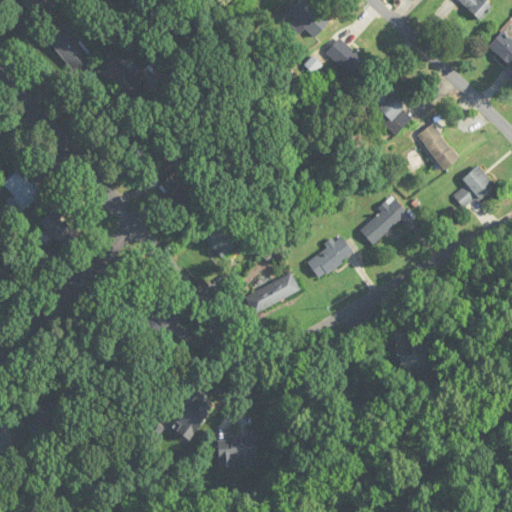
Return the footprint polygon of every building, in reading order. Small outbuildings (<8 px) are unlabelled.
[(22,0),(39,19),(56,4),(52,0),(22,0)] [(299,0),(288,12),(314,38),(329,23),(306,0),(299,0)] [(458,0),(480,21),(492,8),(483,0),(458,0)] [(92,58),(62,25),(46,39),(76,72),(92,58)] [(489,46),(511,67),(511,39),(503,31),(489,46)] [(326,52),(356,82),(371,67),(341,37),(326,52)] [(147,90),(114,56),(100,70),(133,104),(147,90)] [(390,120),(386,125),(395,134),(413,117),(381,86),(369,99),(390,120)] [(418,136),(444,170),(459,159),(434,124),(418,136)] [(167,180),(159,187),(180,210),(195,197),(181,181),(184,178),(172,164),(162,174),(167,180)] [(455,196),(466,209),(495,184),(479,165),(463,179),(468,185),(455,196)] [(2,187),(27,208),(42,191),(17,170),(2,187)] [(407,213),(393,198),(360,230),(375,245),(407,213)] [(78,237),(53,210),(40,222),(65,250),(78,237)] [(221,258),(243,239),(229,222),(207,240),(221,258)] [(320,278),(354,253),(341,236),(307,261),(320,278)] [(301,293),(293,274),(246,294),(254,313),(301,293)] [(160,321),(151,312),(137,326),(151,341),(171,322),(166,316),(160,321)] [(400,356),(399,376),(427,376),(428,336),(412,336),(412,356),(400,356)] [(212,408),(195,396),(172,429),(190,441),(212,408)] [(41,440),(70,411),(56,397),(27,426),(41,440)] [(219,467),(251,466),(251,456),(257,456),(256,436),(218,438),(219,467)]
